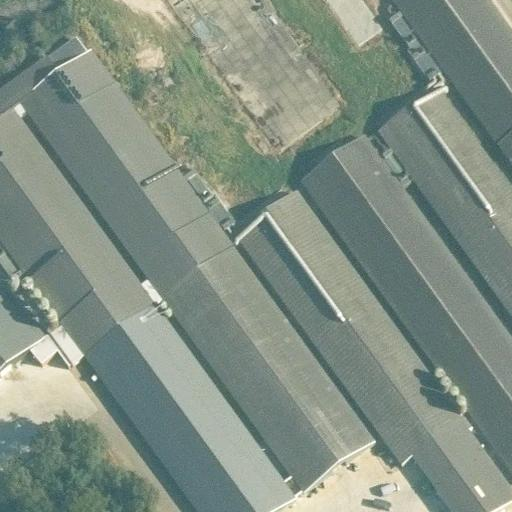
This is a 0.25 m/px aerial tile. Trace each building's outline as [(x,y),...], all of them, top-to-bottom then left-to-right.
[(389,150),(380,157),(378,155),(376,156),(363,138),(300,184),(511,477),(511,34),(487,0),(391,0),(389,2),(511,171),(511,193),(437,89),(376,133),(389,150)] [(69,371),(84,360),(194,511),(284,511),(375,447),(92,55),(87,58),(76,41),(0,96),(0,245),(62,330),(47,341),(69,371)] [(470,432),(472,431),(297,194),(234,240),(403,469),(412,462),(449,435),(455,445),(470,432)] [(0,380),(45,342),(0,288),(0,380)] [(505,511),(511,507),(511,493),(470,432),(455,445),(449,435),(412,462),(447,511),(505,511)]
